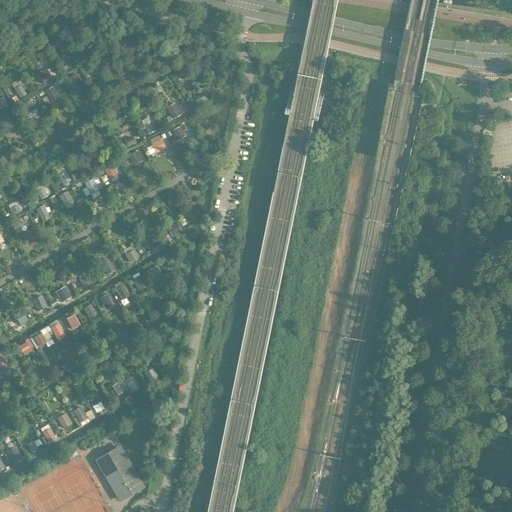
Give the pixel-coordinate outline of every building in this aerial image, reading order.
[(116,64),(119,70),(126,66),(123,60),(116,64)] [(61,65),(64,71),(71,67),(68,61),(61,65)] [(90,66),(93,71),(99,68),(96,62),(90,66)] [(44,83),(53,78),(47,67),(38,72),(44,83)] [(68,79),(72,85),(80,81),(76,74),(68,79)] [(26,94),(21,84),(14,87),(19,98),(26,94)] [(45,91),(50,100),(57,96),(52,87),(45,91)] [(204,93),(194,98),(197,105),(207,100),(204,93)] [(35,109),(30,100),(21,105),(26,114),(35,109)] [(180,115),(178,110),(174,103),(166,108),(172,119),(174,118),(180,115)] [(0,117),(5,126),(12,122),(7,113),(0,117)] [(144,125),(149,134),(155,131),(150,121),(144,125)] [(173,130),(179,139),(186,135),(181,126),(173,130)] [(125,141),(128,147),(135,143),(132,137),(125,141)] [(165,148),(161,139),(151,144),(156,153),(165,148)] [(116,153),(110,141),(103,144),(109,156),(116,153)] [(142,160),(137,151),(128,157),(133,165),(142,160)] [(92,169),(87,161),(81,164),(85,173),(92,169)] [(105,170),(110,179),(117,175),(112,166),(105,170)] [(70,181),(66,174),(65,171),(58,175),(63,185),(70,181)] [(99,191),(93,179),(84,183),(90,195),(99,191)] [(37,192),(41,199),(47,196),(42,189),(37,192)] [(68,191),(67,192),(59,196),(64,206),(73,201),(68,191)] [(48,215),(43,205),(36,209),(41,219),(48,215)] [(10,210),(13,215),(20,211),(18,206),(10,210)] [(11,224),(15,230),(24,224),(21,218),(11,224)] [(182,231),(178,224),(176,223),(166,228),(172,237),(175,235),(182,231)] [(158,234),(164,246),(168,243),(161,232),(158,234)] [(150,243),(153,248),(160,244),(157,239),(150,243)] [(139,258),(134,249),(125,255),(129,263),(137,258),(139,258)] [(167,260),(170,265),(177,261),(174,256),(167,260)] [(101,266),(107,274),(114,270),(109,262),(101,266)] [(147,271),(150,276),(157,272),(154,267),(147,271)] [(79,279),(84,288),(91,285),(86,275),(79,279)] [(146,286),(140,275),(132,280),(139,291),(146,286)] [(129,296),(123,285),(116,289),(122,301),(129,296)] [(59,297),(62,302),(69,298),(66,293),(59,297)] [(47,307),(42,295),(32,300),(38,312),(47,307)] [(113,306),(107,295),(99,299),(106,310),(113,306)] [(96,314),(91,304),(83,308),(89,318),(96,314)] [(30,321),(23,309),(14,315),(21,326),(30,321)] [(80,326),(73,315),(66,318),(70,324),(73,330),(80,326)] [(65,336),(58,324),(51,328),(58,340),(65,336)] [(47,343),(41,333),(34,338),(39,347),(47,343)] [(33,348),(29,341),(19,346),(24,355),(33,350),(32,349),(33,348)] [(153,371),(146,375),(150,382),(157,378),(153,371)] [(133,380),(126,384),(131,393),(138,389),(133,380)] [(114,390),(111,391),(114,397),(121,392),(117,385),(112,388),(114,390)] [(100,403),(93,407),(96,412),(103,409),(100,403)] [(87,418),(81,407),(73,411),(80,422),(87,418)] [(63,429),(72,424),(66,413),(57,419),(63,429)] [(50,429),(42,433),(48,442),(55,438),(50,429)] [(33,442),(28,445),(32,452),(37,449),(33,442)] [(108,480),(120,500),(142,487),(119,447),(99,459),(111,478),(108,480)] [(15,448),(8,452),(13,462),(21,458),(15,448)] [(19,490),(16,484),(11,486),(14,492),(19,490)]
